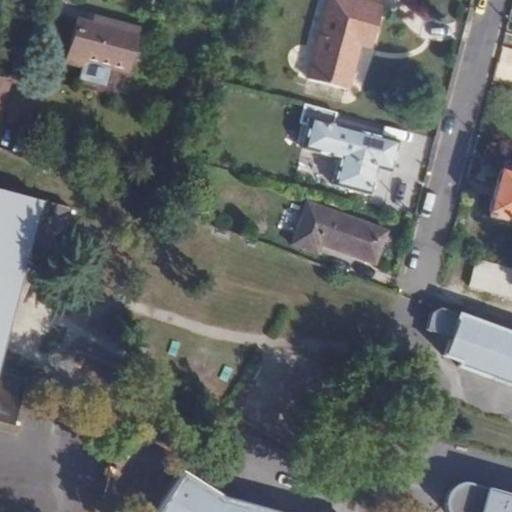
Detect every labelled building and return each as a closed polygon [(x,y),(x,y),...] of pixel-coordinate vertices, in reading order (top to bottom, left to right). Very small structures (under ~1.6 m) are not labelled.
[(378,9),(344,0),(327,0),(306,80),(345,91),(357,46),(367,49),(378,9)] [(74,23),(63,66),(81,70),(83,63),(124,74),(136,31),(94,19),(92,27),(74,23)] [(334,114),(303,105),(299,124),(306,126),(299,147),(337,158),(329,185),(366,195),(373,168),(387,172),(395,143),(332,126),(334,114)] [(511,174),(496,171),(484,217),(511,224),(511,174)] [(63,213),(0,196),(0,423),(8,426),(19,385),(0,380),(0,354),(2,345),(10,315),(15,299),(24,264),(27,252),(52,258),(63,213)] [(381,235),(325,212),(312,242),(369,265),(381,235)] [(511,270),(471,260),(463,288),(511,301),(511,270)] [(511,511),(511,335),(429,306),(422,311),(416,329),(438,337),(432,351),(449,357),(447,362),(511,385),(511,496),(453,478),(448,478),(442,479),(436,482),(432,485),(429,492),(428,498),(430,505),(434,511),(511,511)] [(278,511),(209,492),(171,468),(142,511),(278,511)]
